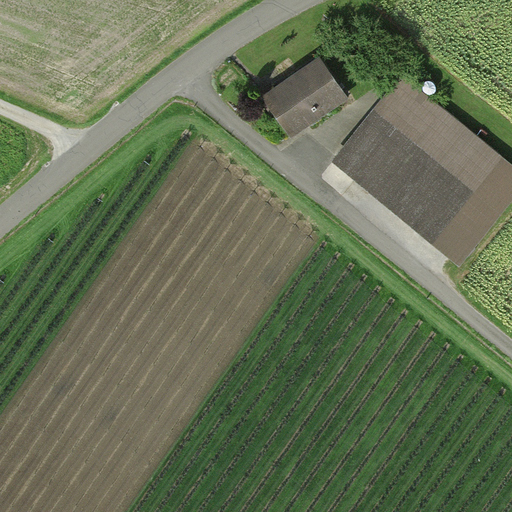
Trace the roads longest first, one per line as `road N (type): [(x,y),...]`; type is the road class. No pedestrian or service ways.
road 1 (unclassified): [(187,73),(511,345)]
road 2 (unclassified): [(0,225),(187,73)]
road 3 (unclassified): [(187,73),(300,0)]
